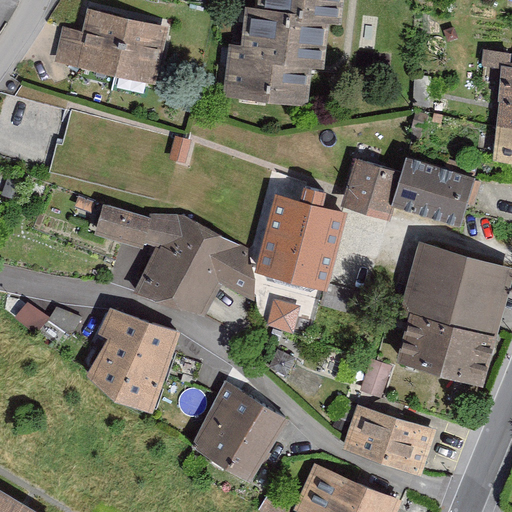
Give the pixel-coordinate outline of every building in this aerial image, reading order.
[(260,0),(259,15),(251,14),(247,52),(231,51),(226,107),(311,114),(314,78),(326,79),(328,59),(330,34),(343,35),(346,0),(260,0)] [(172,27),(92,8),(87,29),(64,23),(55,58),(82,64),(159,82),(172,27)] [(498,129),(511,130),(511,70),(504,70),(498,129)] [(174,135),(64,108),(48,173),(107,189),(153,204),(181,211),(249,248),(260,253),(276,191),(280,173),(191,140),(174,135)] [(511,130),(498,129),(493,170),(511,172),(511,130)] [(480,171),(408,150),(404,166),(394,201),(466,221),(480,171)] [(404,166),(352,152),(339,200),(390,215),(394,201),(404,166)] [(17,167),(10,184),(28,192),(35,175),(17,167)] [(260,253),(256,269),(326,287),(346,209),(325,204),(328,188),(309,183),(305,199),(276,191),(260,253)] [(153,204),(107,189),(93,234),(116,241),(137,246),(140,239),(157,241),(181,211),(153,204)] [(181,211),(157,241),(135,288),(203,313),(220,281),(249,300),(249,248),(181,211)] [(458,332),(503,344),(511,313),(511,273),(419,248),(400,316),(416,321),(458,332)] [(39,294),(28,307),(65,338),(86,312),(68,297),(58,309),(39,294)] [(300,305),(274,298),(267,322),(294,330),(300,305)] [(182,342),(112,315),(107,329),(101,343),(115,348),(96,378),(126,404),(160,418),(177,359),(182,342)] [(443,382),(458,332),(416,321),(402,371),(443,382)] [(503,344),(458,332),(443,382),(490,395),(503,344)] [(384,392),(389,360),(371,357),(366,389),(384,392)] [(243,399),(229,391),(191,454),(251,490),(258,477),(289,426),(243,399)] [(406,413),(370,401),(353,449),(424,473),(436,439),(438,433),(403,421),(404,418),(406,413)] [(402,511),(405,508),(316,470),(297,511),(402,511)] [(28,511),(0,496),(0,511),(28,511)]
